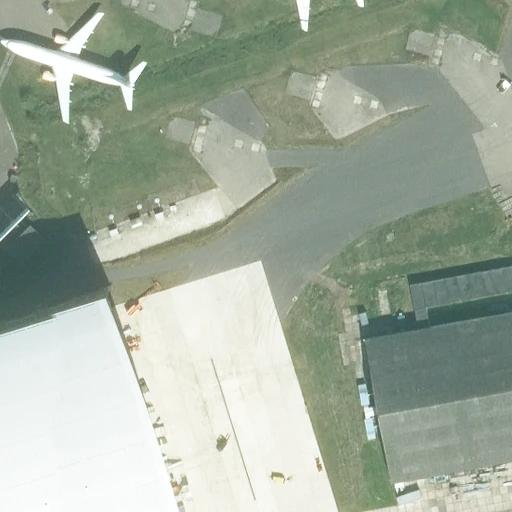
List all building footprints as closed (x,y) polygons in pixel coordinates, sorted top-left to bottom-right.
[(149,227),(186,216),(183,206),(146,216),(149,227)] [(511,222),(503,227),(511,250),(511,222)] [(28,224),(5,248),(20,262),(43,239),(28,224)] [(418,329),(366,339),(392,480),(511,458),(511,311),(430,327),(425,307),(511,290),(511,265),(410,284),(418,329)] [(378,281),(363,283),(366,311),(380,309),(378,281)] [(80,295),(0,319),(0,511),(182,511),(152,418),(110,285),(80,295)] [(291,449),(318,444),(297,337),(270,343),(291,449)] [(230,380),(244,460),(287,452),(273,373),(230,380)] [(411,480),(412,501),(424,501),(423,480),(411,480)]
